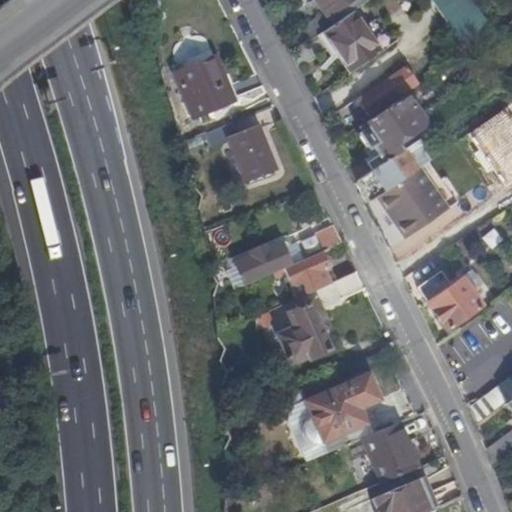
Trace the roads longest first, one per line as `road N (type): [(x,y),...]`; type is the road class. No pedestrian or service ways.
road 1 (residential): [(246,0),(493,511)]
road 2 (motorway): [(154,511),(140,351),(83,106),(46,0)]
road 3 (motorway): [(0,59),(54,231),(83,394),(93,511)]
